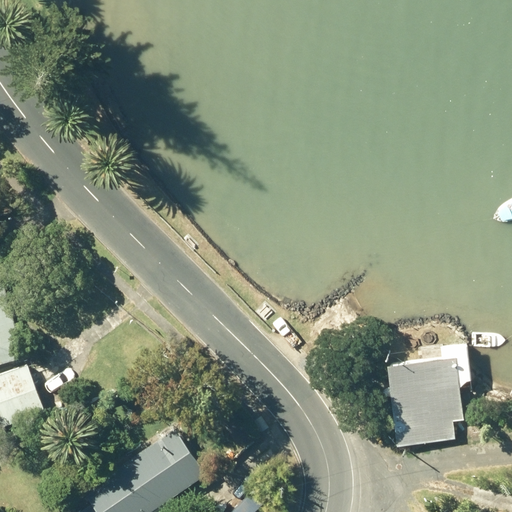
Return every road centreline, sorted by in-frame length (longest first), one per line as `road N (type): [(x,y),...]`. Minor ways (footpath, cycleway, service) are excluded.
road 1 (tertiary): [(0,84),(90,196),(233,335),(323,439),(332,478)]
road 2 (unclassified): [(332,478),(503,459)]
